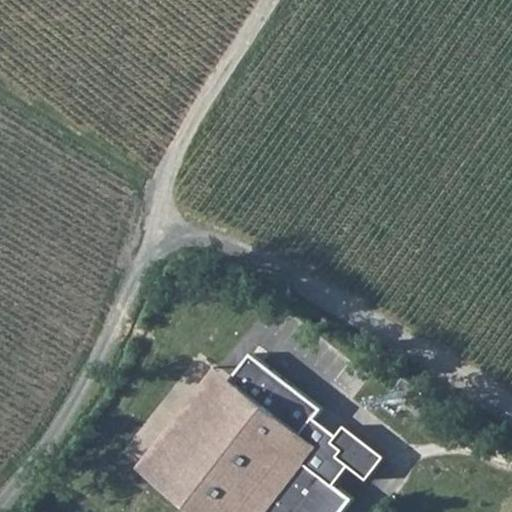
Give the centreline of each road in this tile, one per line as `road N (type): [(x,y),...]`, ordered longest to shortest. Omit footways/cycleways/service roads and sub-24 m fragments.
road 1 (track): [(184,231),(229,247),(511,406)]
road 2 (track): [(184,231),(154,249),(66,429),(0,510)]
road 3 (track): [(268,0),(169,165),(167,203),(184,231)]
road 4 (track): [(165,183),(0,91)]
